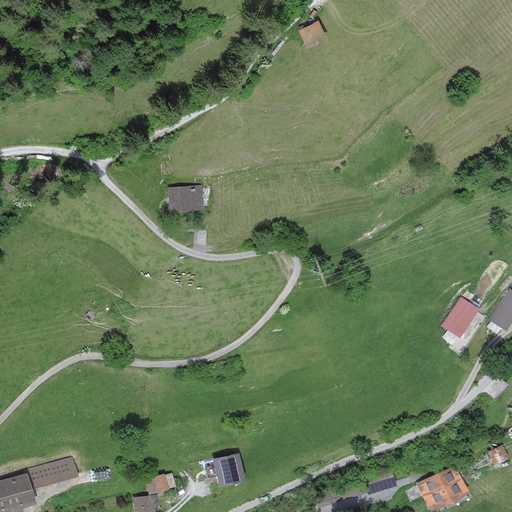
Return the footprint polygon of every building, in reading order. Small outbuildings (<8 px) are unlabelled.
[(318,21),(297,30),(306,48),(326,39),(318,21)] [(202,185),(167,188),(169,212),(204,210),(202,185)] [(207,231),(198,230),(197,245),(205,245),(207,231)] [(511,320),(511,290),(509,288),(488,320),(505,331),(511,320)] [(479,309),(461,297),(441,326),(460,338),(479,309)] [(95,316),(89,311),(85,316),(91,321),(95,316)] [(502,445),(487,452),(493,465),(508,459),(502,445)] [(239,453),(212,459),(218,487),(245,482),(239,453)] [(22,474),(0,480),(0,511),(7,511),(36,505),(31,490),(78,477),(72,457),(21,471),(22,474)] [(468,493),(455,465),(435,474),(449,502),(468,493)] [(390,468),(362,477),(366,491),(395,482),(390,468)] [(164,474),(144,479),(148,494),(175,487),(172,473),(164,475),(164,474)] [(449,502),(435,474),(416,484),(429,511),(449,502)] [(156,495),(132,498),(134,511),(155,511),(155,507),(157,507),(156,495)]
